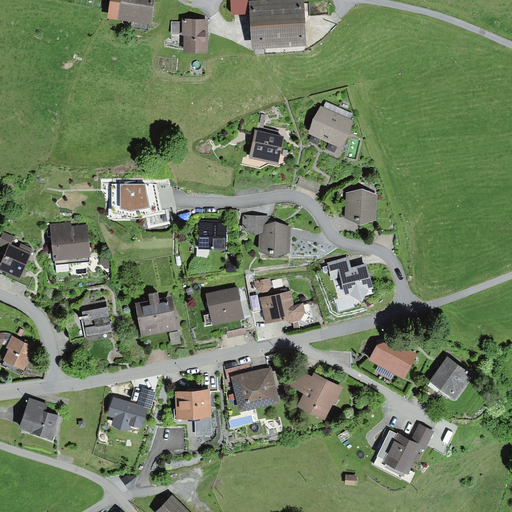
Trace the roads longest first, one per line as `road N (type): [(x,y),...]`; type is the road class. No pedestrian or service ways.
road 1 (residential): [(407,313),(385,253),(338,241),(300,198),(175,200)]
road 2 (tertiary): [(56,387),(297,341)]
road 3 (residential): [(297,341),(434,422)]
road 4 (track): [(511,46),(428,13),(362,0)]
road 5 (track): [(0,443),(106,482),(133,511)]
